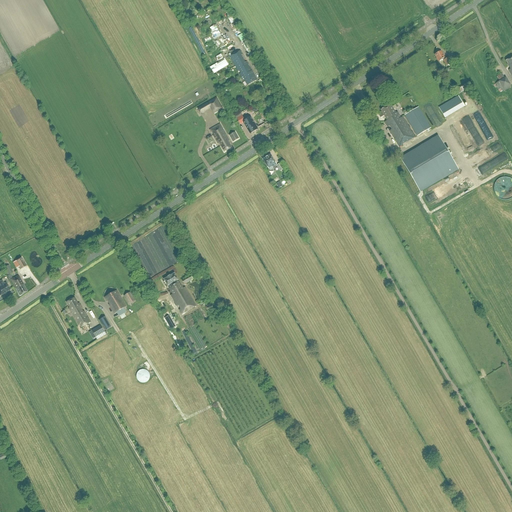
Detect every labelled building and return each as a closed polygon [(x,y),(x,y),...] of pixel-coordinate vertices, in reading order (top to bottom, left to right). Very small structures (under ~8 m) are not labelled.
[(249,44),(244,47),(253,63),(258,60),(249,44)] [(247,86),(257,80),(247,62),(245,63),(241,55),(242,55),(240,51),(230,57),(238,71),(239,71),(241,74),(239,74),(243,81),(244,81),(247,86)] [(446,66),(452,63),(448,57),(445,59),(443,56),(443,55),(442,55),(440,51),(438,53),(437,53),(435,54),(435,55),(437,58),(436,58),(438,62),(442,60),(446,66)] [(212,59),(214,64),(223,59),(221,55),(212,59)] [(219,72),(226,67),(222,61),(215,65),(219,72)] [(215,65),(210,68),(214,74),(219,72),(215,65)] [(502,92),(511,87),(506,77),(504,78),(502,73),(496,77),(499,82),(493,85),(496,91),(498,90),(499,93),(502,92)] [(467,83),(457,89),(459,94),(465,91),(464,89),(468,87),(467,83)] [(458,96),(439,108),(445,118),(464,107),(458,96)] [(216,98),(208,103),(214,114),(222,109),(216,98)] [(407,142),(415,137),(403,117),(401,118),(397,112),(396,113),(390,104),(381,110),(382,112),(378,114),(380,118),(384,116),(387,121),(385,122),(387,127),(390,126),(392,130),(390,131),(399,147),(403,145),(402,144),(407,142)] [(417,136),(430,128),(418,108),(405,115),(417,136)] [(258,129),(253,121),(250,117),(245,121),(242,115),(235,119),(239,126),(244,123),(250,134),(258,129)] [(224,152),(232,148),(228,142),(230,141),(221,127),(220,124),(210,130),(211,133),(213,132),(214,135),(213,136),(218,144),(219,144),(224,152)] [(235,132),(229,136),(233,142),(239,139),(235,132)] [(438,136),(400,159),(420,192),(458,169),(438,136)] [(271,155),(263,160),(268,169),(276,165),(271,155)] [(498,198),(501,200),(505,201),(508,201),(511,199),(511,198),(511,179),(510,179),(507,178),(504,178),(501,179),(498,180),(496,183),(494,186),(494,189),(494,193),(496,196),(498,198)] [(15,262),(20,270),(26,266),(21,258),(15,262)] [(7,275),(8,275),(13,272),(9,265),(4,268),(3,268),(7,275)] [(171,296),(178,307),(178,306),(180,309),(179,310),(181,315),(196,306),(185,287),(183,288),(174,273),(164,280),(173,295),(171,296)] [(184,285),(193,280),(190,275),(181,280),(184,285)] [(20,296),(27,292),(18,276),(10,280),(15,288),(16,289),(20,296)] [(0,286),(0,296),(10,290),(6,283),(4,284),(2,281),(0,281),(0,285),(1,286),(0,286)] [(105,298),(107,302),(108,301),(110,305),(109,305),(114,314),(116,313),(118,317),(120,316),(121,319),(126,316),(124,314),(126,312),(124,308),(126,307),(117,291),(105,298)] [(129,305),(136,302),(130,292),(123,296),(129,305)] [(74,298),(67,302),(70,308),(69,308),(79,325),(80,325),(82,328),(91,323),(84,311),(83,311),(82,309),(82,308),(79,303),(78,304),(74,298)] [(104,316),(99,319),(105,330),(110,327),(104,316)] [(97,340),(106,335),(101,326),(92,331),(97,340)] [(194,327),(189,329),(194,344),(199,342),(194,327)] [(140,370),(139,371),(138,372),(137,373),(137,375),(136,376),(136,377),(137,378),(137,379),(138,380),(138,381),(139,382),(140,382),(141,383),(142,383),(144,383),(145,383),(146,382),(147,382),(148,381),(148,380),(149,379),(149,378),(150,377),(150,376),(150,375),(149,374),(149,373),(148,372),(148,371),(147,371),(146,370),(145,370),(143,370),(142,370),(141,370),(140,370)]
